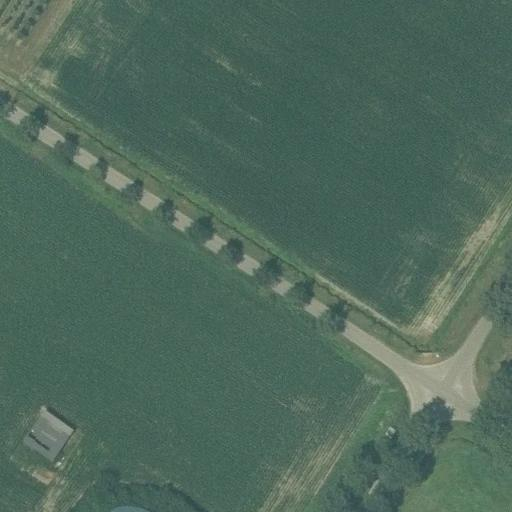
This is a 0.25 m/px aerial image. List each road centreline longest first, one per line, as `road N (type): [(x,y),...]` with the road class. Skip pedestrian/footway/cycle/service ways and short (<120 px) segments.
road 1 (unclassified): [(439,395),(0,105)]
road 2 (unclassified): [(362,511),(439,395)]
road 3 (unclassified): [(439,395),(511,280)]
